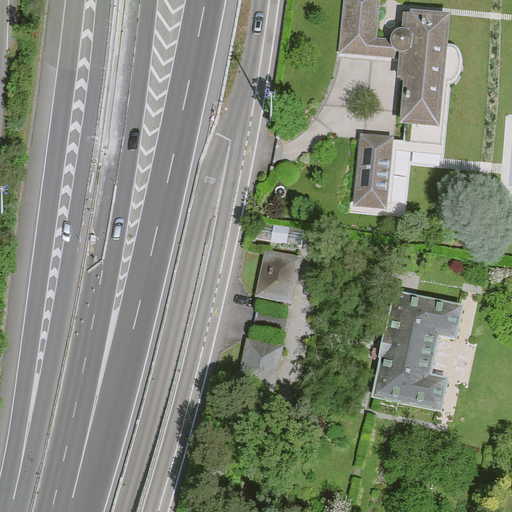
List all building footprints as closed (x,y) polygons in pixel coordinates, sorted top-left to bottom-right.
[(347,0),(342,54),(408,59),(404,129),(445,133),(455,18),(409,14),(407,31),(400,32),(394,36),(391,41),(379,40),(381,0),(347,0)] [(396,141),(358,138),(353,208),(391,211),(396,141)] [(299,264),(265,257),(256,296),(290,304),(299,264)] [(374,400),(445,415),(451,380),(435,379),(443,338),(461,345),(466,307),(399,294),(374,400)] [(280,348),(250,341),(240,386),(271,393),(280,348)]
